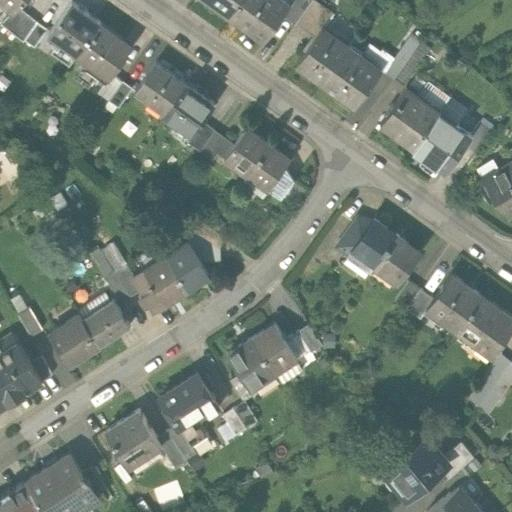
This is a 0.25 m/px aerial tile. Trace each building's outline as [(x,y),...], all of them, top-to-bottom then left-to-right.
[(68,0),(47,30),(77,51),(100,19),(74,0),(68,0)] [(212,0),(231,14),(241,0),(212,0)] [(284,0),(241,0),(231,14),(263,37),(283,11),(289,3),(287,2),(284,0)] [(283,11),(295,20),(310,0),(288,0),(287,2),(289,3),(283,11)] [(331,11),(316,0),(310,0),(295,20),(314,35),(321,26),(331,11)] [(23,37),(24,36),(38,17),(18,2),(14,5),(0,19),(23,37)] [(46,24),(38,17),(24,36),(34,43),(46,24)] [(132,42),(100,19),(77,51),(108,73),(109,75),(112,70),(132,42)] [(295,62),(321,81),(347,45),(321,26),(314,35),(295,62)] [(410,32),(393,57),(383,70),(392,77),(420,39),(410,32)] [(429,46),(420,39),(392,77),(402,85),(429,46)] [(381,69),(383,70),(393,57),(380,48),(379,49),(370,43),(361,55),(358,58),(378,72),(381,69)] [(361,55),(347,45),(321,81),(355,105),(378,72),(358,58),(361,55)] [(134,87),(164,109),(185,79),(155,58),(134,87)] [(97,89),(108,97),(122,77),(112,70),(109,75),(108,73),(97,89)] [(132,85),(122,77),(108,97),(117,104),(132,85)] [(214,100),(185,79),(164,109),(161,112),(190,133),(191,133),(201,118),(214,100)] [(380,122),(413,145),(448,96),(427,81),(417,95),(405,87),(380,122)] [(465,108),(448,96),(413,145),(445,168),(463,143),(470,133),(455,122),(465,108)] [(186,138),(199,148),(214,127),(201,118),(191,133),(190,133),(186,138)] [(463,143),(477,153),(493,129),(479,119),(470,133),(463,143)] [(223,155),(246,172),(269,140),(245,123),(233,141),(223,155)] [(233,141),(214,127),(199,148),(211,157),(216,150),(223,155),(233,141)] [(289,155),(269,140),(246,172),(267,186),(268,185),(280,168),(289,155)] [(495,197),(506,213),(511,209),(511,159),(493,171),(497,177),(480,188),(489,201),(495,197)] [(304,185),(280,168),(268,185),(292,203),(304,185)] [(224,220),(216,213),(210,221),(219,227),(224,220)] [(201,259),(220,258),(219,243),(225,234),(195,214),(186,225),(197,233),(188,238),(201,259)] [(374,216),(365,228),(347,252),(342,259),(363,275),(372,263),(395,232),(374,216)] [(347,252),(365,228),(352,220),(335,244),(347,252)] [(419,249),(395,232),(372,263),(396,281),(419,249)] [(188,238),(165,252),(187,286),(209,272),(201,259),(188,238)] [(112,240),(101,248),(131,294),(141,288),(132,274),(133,273),(112,240)] [(121,300),(131,294),(101,248),(98,243),(88,249),(121,300)] [(166,300),(187,286),(165,252),(143,266),(166,300)] [(154,308),(166,300),(143,266),(133,273),(132,274),(141,288),(144,292),(140,294),(146,303),(150,301),(154,308)] [(426,306),(455,327),(479,293),(450,271),(432,296),(425,306),(426,306)] [(394,298),(405,306),(419,287),(408,278),(394,298)] [(432,296),(419,287),(405,306),(419,316),(426,306),(425,306),(432,296)] [(511,324),(511,316),(479,293),(455,327),(491,353),(511,324)] [(112,296),(82,315),(100,342),(131,323),(122,310),(121,311),(112,296)] [(30,333),(42,326),(28,304),(17,311),(30,333)] [(70,362),(100,342),(82,315),(80,310),(49,329),(70,362)] [(274,321),(252,335),(274,370),(296,356),(285,339),(274,321)] [(309,324),(285,339),(296,356),(297,358),(321,343),(309,324)] [(30,360),(12,331),(0,339),(0,409),(1,409),(7,406),(5,403),(42,378),(41,378),(30,360)] [(249,386),(274,370),(252,335),(227,351),(240,371),(249,386)] [(466,396),(478,405),(510,360),(499,351),(466,396)] [(42,353),(30,360),(41,378),(52,371),(42,353)] [(511,379),(511,362),(510,360),(478,405),(487,412),(511,379)] [(177,421),(178,424),(179,423),(202,408),(206,406),(208,411),(218,405),(196,370),(159,394),(177,421)] [(254,393),(249,386),(240,371),(229,377),(243,399),(254,393)] [(243,399),(233,406),(245,426),(256,419),(243,399)] [(235,432),(245,426),(233,406),(232,405),(221,412),(235,432)] [(139,407),(104,428),(127,464),(160,443),(161,442),(156,434),(139,407)] [(206,415),(202,408),(179,423),(192,443),(208,433),(200,419),(206,415)] [(177,421),(166,428),(185,458),(196,451),(192,443),(179,423),(178,424),(177,421)] [(185,458),(166,428),(156,434),(161,442),(160,443),(173,465),(185,458)] [(426,435),(385,470),(390,477),(390,488),(401,489),(406,496),(440,468),(448,462),(443,455),(426,435)] [(473,456),(460,441),(443,455),(448,462),(440,468),(448,477),(461,466),(473,456)] [(46,465),(26,479),(46,511),(73,511),(98,496),(95,491),(82,470),(70,451),(56,459),(46,465)] [(92,463),(82,470),(95,491),(105,485),(92,463)] [(459,484),(468,475),(461,466),(448,477),(442,482),(450,491),(459,484)] [(46,511),(26,479),(10,488),(9,487),(1,492),(2,493),(0,494),(0,511),(46,511)] [(461,511),(474,502),(459,484),(450,491),(425,511),(424,511),(461,511)] [(482,511),(474,502),(461,511),(482,511)]
